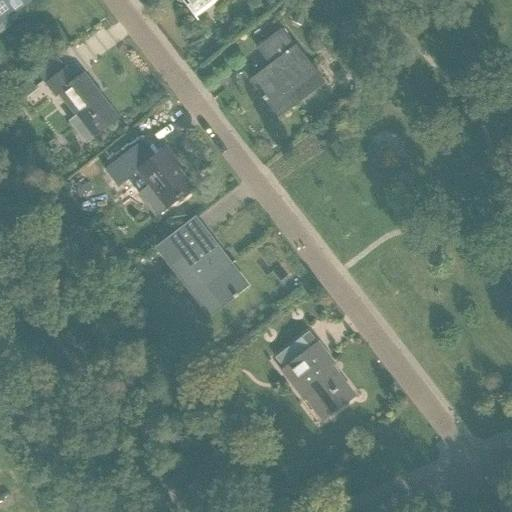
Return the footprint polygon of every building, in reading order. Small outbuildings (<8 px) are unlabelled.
[(0,0),(0,33),(10,26),(6,20),(30,0),(0,0)] [(186,7),(193,15),(214,0),(187,0),(190,3),(186,7)] [(286,97),(318,73),(283,28),(257,49),(270,65),(250,80),(279,118),(294,106),(286,97)] [(53,56),(35,70),(43,81),(62,67),(53,56)] [(93,137),(118,118),(84,74),(76,80),(67,68),(46,84),(56,97),(60,94),(77,117),(71,121),(86,140),(92,136),(93,137)] [(17,88),(6,98),(13,107),(25,98),(17,88)] [(140,195),(156,217),(192,188),(172,162),(175,159),(166,148),(153,157),(147,148),(122,167),(131,179),(139,173),(150,187),(140,195)] [(93,163),(71,181),(84,196),(91,190),(85,182),(99,170),(93,163)] [(157,246),(172,265),(194,294),(205,285),(222,307),(248,287),(209,236),(189,252),(174,233),(157,246)] [(138,261),(127,269),(136,280),(137,282),(148,273),(138,261)] [(285,369),(283,370),(305,399),(310,395),(327,417),(355,396),(332,365),(334,364),(319,343),(301,356),(293,345),(276,358),(285,369)]
